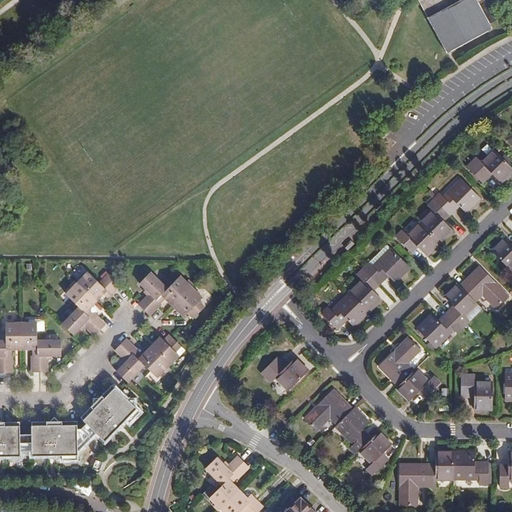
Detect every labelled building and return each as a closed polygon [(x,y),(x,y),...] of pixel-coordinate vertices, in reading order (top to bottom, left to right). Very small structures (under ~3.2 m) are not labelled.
[(418,0),(419,4),(445,54),(491,30),(477,4),(484,0),(418,0)] [(469,166),(483,180),(491,172),(494,174),(502,182),(511,172),(511,165),(495,149),(483,161),(478,157),(469,166)] [(491,172),(483,180),(485,183),(494,174),(491,172)] [(452,215),(458,210),(455,207),(458,204),(461,206),(468,212),(482,198),(462,179),(445,196),(440,192),(434,197),(443,206),(446,209),(452,215)] [(443,206),(434,197),(428,204),(433,208),(421,220),(435,235),(436,236),(449,223),(440,215),(438,212),(443,206)] [(438,212),(440,215),(446,209),(443,206),(438,212)] [(423,249),(436,236),(435,235),(421,220),(408,233),(403,228),(397,235),(408,246),(414,240),(423,249)] [(511,244),(505,237),(491,250),(511,270),(511,269),(511,244)] [(377,281),(380,285),(386,279),(383,276),(386,274),(389,276),(395,282),(410,268),(391,248),(373,265),(370,262),(363,268),(377,281)] [(480,267),(461,286),(476,301),(477,302),(484,295),(497,308),(509,296),(480,267)] [(349,291),(370,312),(383,299),(375,290),(372,287),(377,281),(363,268),(357,274),(362,279),(349,291)] [(194,285),(191,287),(187,283),(189,281),(188,280),(190,278),(182,271),(167,287),(149,271),(138,282),(145,287),(149,291),(146,294),(137,304),(150,316),(164,302),(164,300),(166,298),(170,301),(171,299),(174,302),(172,303),(176,307),(178,305),(180,307),(178,309),(186,316),(190,313),(195,318),(208,305),(203,300),(197,295),(200,291),(194,285)] [(90,306),(93,302),(95,304),(97,302),(100,299),(98,297),(100,295),(102,297),(105,294),(107,296),(120,282),(109,272),(100,282),(92,274),(88,278),(84,275),(77,282),(79,284),(74,289),(72,288),(67,294),(79,305),(62,322),(73,333),(79,327),(82,323),(85,326),(95,335),(107,323),(95,311),(94,312),(90,309),(92,307),(90,306)] [(194,285),(195,283),(190,278),(188,280),(189,281),(187,283),(191,287),(194,285)] [(77,282),(76,280),(71,286),(72,288),(74,289),(79,284),(77,282)] [(375,290),(380,285),(377,281),(372,287),(375,290)] [(461,286),(459,284),(446,297),(454,305),(457,308),(451,313),(465,327),(472,321),(467,316),(479,304),(477,302),(476,301),(461,286)] [(206,296),(200,291),(197,295),(203,300),(206,296)] [(355,327),(370,312),(349,291),(331,308),(328,305),(321,311),(337,327),(344,321),(341,319),(345,316),(347,318),(355,327)] [(454,305),(449,311),(451,313),(457,308),(454,305)] [(451,313),(449,311),(443,317),(445,319),(442,322),(440,320),(433,313),(422,324),(441,344),(456,330),(459,333),(465,327),(451,313)] [(0,371),(15,372),(14,353),(13,353),(13,349),(17,349),(17,346),(21,345),(20,349),(22,349),(22,323),(17,323),(17,320),(15,320),(7,320),(7,340),(0,340),(0,371)] [(39,331),(38,320),(30,320),(28,320),(28,322),(22,323),(22,349),(25,348),(25,345),(30,345),(30,349),(33,349),(33,354),(31,354),(32,372),(49,372),(48,359),(48,354),(56,354),(63,354),(63,340),(38,340),(38,331),(39,331)] [(150,369),(158,376),(163,370),(162,367),(165,364),(167,366),(184,348),(168,333),(164,339),(159,335),(153,342),(155,344),(152,347),(150,345),(146,349),(149,351),(146,353),(144,351),(141,354),(137,350),(139,349),(126,337),(115,348),(123,357),(126,360),(123,364),(117,370),(128,380),(144,363),(150,369)] [(379,364),(399,384),(415,368),(409,361),(421,348),(408,335),(379,364)] [(295,355),(286,364),(283,366),(275,358),(262,370),(267,376),(271,379),(272,381),(277,377),(288,387),(309,368),(295,355)] [(283,366),(286,364),(277,356),(275,358),(283,366)] [(399,384),(397,385),(410,398),(419,390),(421,387),(427,393),(441,380),(434,372),(430,377),(418,365),(415,368),(399,384)] [(145,374),(155,384),(160,378),(158,376),(150,369),(145,374)] [(475,392),(475,395),(475,407),(495,408),(494,379),(477,379),(477,372),(463,372),(463,391),(475,392)] [(127,418),(133,412),(137,415),(142,410),(114,383),(81,417),(87,423),(83,427),(78,427),(78,419),(32,420),(32,433),(21,433),(21,420),(0,420),(0,455),(22,454),(22,449),(32,449),(32,454),(63,453),(75,453),(75,458),(79,458),(78,447),(82,448),(97,432),(106,440),(127,418)] [(421,387),(419,390),(425,396),(427,393),(421,387)] [(337,424),(353,408),(334,389),(304,418),(317,430),(330,417),(337,424)] [(349,447),(355,454),(359,450),(371,438),(372,437),(366,431),(363,434),(360,431),(363,428),(370,420),(355,406),(353,408),(337,424),(335,426),(351,444),(349,447)] [(131,422),(137,415),(133,412),(127,418),(131,422)] [(392,443),(379,430),(372,437),(371,438),(359,450),(371,463),(367,467),(373,473),(387,459),(381,453),(384,451),(392,443)] [(438,479),(454,479),(455,451),(437,450),(437,463),(437,466),(429,465),(429,486),(438,486),(438,479)] [(455,451),(454,479),(462,479),(475,479),(480,479),(480,483),(489,483),(489,461),(481,461),(481,464),(476,464),(476,461),(476,451),(455,451)] [(510,480),(511,479),(511,451),(509,451),(508,464),(508,467),(500,466),(500,486),(510,486),(510,480)] [(250,492),(248,495),(240,487),(233,479),(237,475),(239,476),(250,464),(237,452),(229,461),(227,463),(222,459),(216,454),(205,465),(223,482),(216,488),(210,494),(221,505),(227,511),(226,511),(237,511),(243,507),(246,511),(244,511),(255,511),(265,503),(260,499),(259,500),(250,492)] [(419,486),(429,486),(429,465),(429,463),(401,463),(401,503),(419,503),(419,486)] [(194,499),(200,505),(208,496),(219,508),(221,505),(210,494),(216,488),(211,482),(194,499)] [(313,511),(296,494),(277,511),(313,511)]
